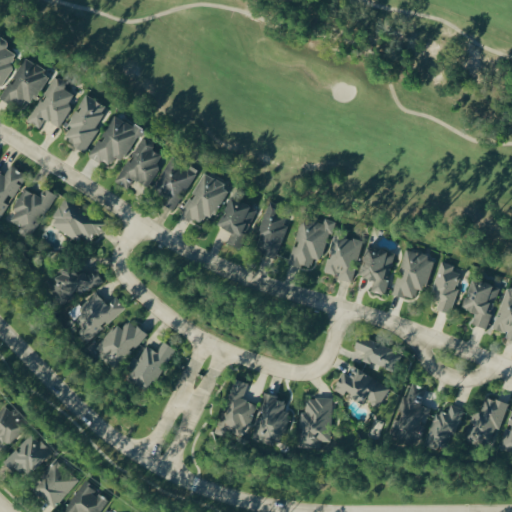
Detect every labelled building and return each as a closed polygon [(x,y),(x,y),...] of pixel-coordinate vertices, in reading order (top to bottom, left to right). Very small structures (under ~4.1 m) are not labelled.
[(0,88),(19,58),(5,50),(8,44),(0,39),(0,88)] [(2,101),(21,112),(26,103),(33,106),(50,75),(23,61),(2,101)] [(60,130),(72,109),(68,107),(74,97),(63,91),(66,86),(54,78),(28,125),(40,131),(45,122),(60,130)] [(67,128),(70,130),(64,141),(86,154),(105,121),(101,119),(107,109),(85,96),(67,128)] [(89,158),(109,169),(116,157),(125,162),(142,132),(114,117),(101,141),(99,140),(89,158)] [(133,182),(147,190),(159,169),(156,167),(161,157),(152,152),(154,148),(141,140),(115,185),(127,192),(133,182)] [(197,173),(171,158),(153,189),(167,198),(162,206),(174,213),(197,173)] [(0,219),(1,220),(26,177),(10,168),(5,178),(0,175),(0,219)] [(203,176),(181,216),(200,226),(205,217),(213,221),(229,190),(203,176)] [(26,191),(8,222),(33,237),(56,197),(45,190),(39,199),(26,191)] [(241,251),(257,210),(230,200),(219,228),(232,233),(227,246),(241,251)] [(50,226),(80,245),(84,239),(91,243),(95,235),(99,238),(106,226),(66,201),(50,226)] [(291,218),(267,210),(252,252),(277,261),(291,218)] [(323,263),(333,223),(325,221),(323,227),(301,221),(290,266),(310,271),(313,260),(323,263)] [(352,285),(363,244),(347,239),(349,234),(336,231),(324,274),(340,278),(339,282),(352,285)] [(385,298),(396,255),(368,248),(360,278),(374,282),(371,294),(385,298)] [(405,252),(393,296),(414,301),(417,291),(426,293),(435,260),(405,252)] [(437,312),(450,316),(464,273),(441,265),(431,295),(441,298),(437,312)] [(100,276),(78,275),(78,271),(63,270),(62,279),(56,279),(55,299),(73,300),(73,292),(100,293),(100,276)] [(489,331),(500,289),(472,281),(464,312),(476,315),(473,327),(489,331)] [(511,339),(511,290),(507,289),(493,333),(511,339)] [(97,349),(116,369),(148,339),(132,321),(122,331),(120,328),(97,349)] [(396,375),(403,356),(361,339),(356,351),(366,355),(363,362),(396,375)] [(176,351),(165,344),(158,354),(148,348),(128,380),(150,394),(176,351)] [(335,392),(344,398),(346,395),(361,405),(365,399),(379,408),(390,391),(351,366),(335,392)] [(257,405),(244,402),(248,385),(232,382),(219,437),(237,441),(240,427),(251,430),(257,405)] [(391,439),(419,447),(431,411),(421,408),(427,390),(407,384),(391,439)] [(330,444),(334,402),(305,399),(300,450),(321,452),(322,443),(330,444)] [(506,405),(486,399),(481,417),(473,415),(465,443),(493,451),(506,405)] [(0,438),(9,448),(28,430),(7,408),(0,413),(0,438)] [(455,438),(464,413),(450,408),(447,415),(437,412),(425,446),(445,453),(451,436),(455,438)] [(511,415),(507,430),(506,430),(500,448),(511,452),(511,415)] [(15,476),(26,466),(33,474),(53,455),(35,437),(17,454),(16,453),(4,464),(15,476)] [(53,510),(79,485),(60,465),(34,490),(53,510)] [(102,511),(109,503),(98,494),(99,493),(85,483),(63,511),(102,511)]
